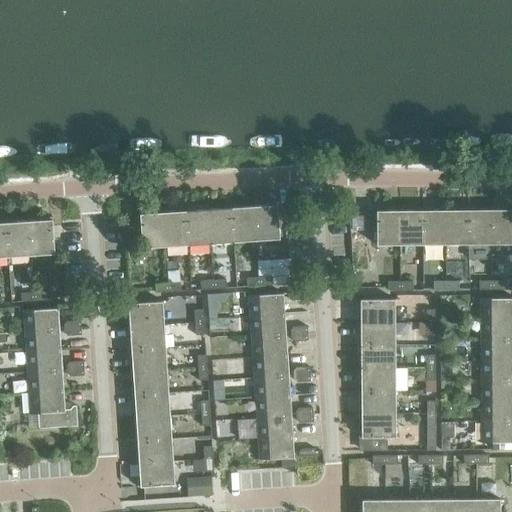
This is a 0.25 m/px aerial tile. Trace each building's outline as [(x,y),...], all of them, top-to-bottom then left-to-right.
[(277,205),(253,206),(255,241),(279,239),(277,205)] [(253,206),(230,208),(233,242),(255,241),(253,206)] [(230,208),(208,209),(210,244),(233,242),(230,208)] [(208,209),(185,211),(187,245),(210,244),(208,209)] [(511,209),(490,210),(490,244),(511,244),(511,209)] [(422,210),(399,211),(399,245),(422,245),(422,210)] [(444,210),(422,210),(422,245),(445,245),(444,210)] [(467,210),(444,210),(445,245),(468,245),(467,210)] [(490,210),(467,210),(468,245),(490,244),(490,210)] [(185,211),(162,212),(164,247),(187,245),(185,211)] [(399,245),(399,211),(375,211),(376,245),(399,245)] [(164,247),(162,212),(139,214),(141,248),(164,247)] [(51,220),(28,221),(30,256),(54,254),(51,220)] [(28,221),(5,223),(8,257),(30,256),(28,221)] [(287,259),(257,261),(258,277),(271,276),(271,285),(289,284),(287,259)] [(175,261),(165,262),(167,283),(179,282),(178,270),(176,270),(175,261)] [(271,276),(258,277),(259,286),(271,285),(271,276)] [(259,286),(258,277),(246,278),(246,287),(259,286)] [(225,279),(212,280),(213,289),(226,288),(225,279)] [(213,289),(212,280),(200,281),(200,290),(213,289)] [(445,290),(445,281),(433,281),(433,290),(445,290)] [(458,281),(445,281),(445,290),(458,290),(458,281)] [(491,290),(491,281),(478,281),(478,290),(491,290)] [(503,281),(491,281),(491,290),(503,290),(503,281)] [(179,282),(167,283),(167,292),(180,291),(179,282)] [(400,290),(399,282),(387,282),(387,291),(400,290)] [(412,282),(399,282),(400,290),(412,290),(412,282)] [(167,292),(167,283),(154,284),(155,293),(167,292)] [(45,291),(33,292),(33,301),(46,300),(45,291)] [(33,301),(33,292),(20,293),(21,302),(33,301)] [(304,300),(304,292),(287,294),(288,298),(290,301),(304,300)] [(229,293),(207,294),(208,318),(216,317),(215,308),(217,302),(223,302),(229,293)] [(248,296),(249,317),(284,314),(282,293),(248,296)] [(511,298),(480,298),(480,319),(511,319),(511,298)] [(359,300),(360,323),(394,323),(394,299),(359,300)] [(127,304),(129,327),(163,325),(161,301),(127,304)] [(23,311),(24,332),(59,329),(57,308),(23,311)] [(193,310),(194,323),(203,322),(202,309),(193,310)] [(425,310),(425,322),(434,322),(434,310),(425,310)] [(249,317),(251,337),(285,335),(284,314),(249,317)] [(511,319),(480,319),(480,340),(511,339),(511,319)] [(63,325),(63,329),(80,328),(80,321),(66,321),(63,325)] [(203,322),(194,323),(195,335),(204,335),(203,322)] [(434,322),(425,322),(425,335),(434,335),(434,322)] [(360,323),(360,346),(394,346),(394,323),(360,323)] [(129,327),(130,350),(164,348),(163,325),(129,327)] [(290,330),(290,334),(307,333),(306,326),(292,327),(290,330)] [(80,328),(63,329),(64,333),(67,336),(81,335),(80,328)] [(24,332),(26,352),(60,350),(59,329),(24,332)] [(307,333),(290,334),(290,339),(293,341),(307,341),(307,333)] [(172,334),(164,334),(164,348),(173,347),(172,334)] [(251,337),(252,357),(286,355),(285,335),(251,337)] [(511,339),(480,340),(480,360),(511,359),(511,339)] [(360,346),(360,369),(394,368),(394,346),(360,346)] [(130,350),(132,373),(166,370),(164,348),(130,350)] [(26,352),(27,372),(61,370),(60,350),(26,352)] [(196,356),(197,368),(206,368),(205,355),(196,356)] [(252,357),(253,378),(288,376),(286,355),(252,357)] [(425,356),(426,368),(434,368),(434,356),(425,356)] [(511,359),(480,360),(481,381),(511,380),(511,359)] [(66,365),(66,370),(83,368),(82,361),(68,362),(66,365)] [(292,371),(293,375),(309,374),(309,367),(295,368),(292,371)] [(83,368),(66,370),(66,374),(69,377),(83,376),(83,368)] [(206,368),(197,368),(198,381),(207,380),(206,368)] [(360,369),(360,391),(395,391),(394,368),(360,369)] [(434,368),(426,368),(426,381),(434,381),(434,368)] [(27,372),(28,393),(63,390),(61,370),(27,372)] [(132,373),(133,395),(167,393),(166,370),(132,373)] [(309,374),(293,375),(293,379),(296,382),(310,381),(309,374)] [(253,378),(255,398),(289,396),(288,376),(253,378)] [(511,380),(481,381),(481,401),(511,400),(511,380)] [(63,390),(28,393),(30,414),(37,414),(38,429),(77,426),(76,406),(64,407),(63,390)] [(360,391),(360,414),(395,414),(395,391),(360,391)] [(133,395),(135,418),(169,416),(167,393),(133,395)] [(255,398),(256,418),(290,416),(289,396),(255,398)] [(199,401),(200,414),(209,413),(208,400),(199,401)] [(511,400),(481,401),(481,421),(511,421),(511,400)] [(426,401),(426,414),(435,414),(435,401),(426,401)] [(295,412),(295,416),(312,415),(312,408),(297,408),(295,412)] [(209,413),(200,414),(201,426),(210,426),(209,413)] [(395,414),(360,414),(361,438),(395,437),(395,414)] [(435,414),(426,414),(426,426),(435,426),(435,414)] [(312,415),(295,416),(296,420),(298,423),(313,422),(312,415)] [(135,418),(136,441),(170,439),(169,416),(135,418)] [(256,418),(257,439),(292,437),(290,416),(256,418)] [(511,421),(481,421),(481,442),(511,442),(511,421)] [(292,437),(257,439),(259,460),(293,458),(292,437)] [(136,441),(138,464),(172,461),(170,439),(136,441)] [(202,447),(203,459),(212,459),(211,446),(202,447)] [(298,453),(298,457),(315,456),(314,448),(300,449),(298,453)] [(0,449),(0,458),(10,458),(9,449),(0,449)] [(442,455),(429,456),(430,464),(442,464),(442,455)] [(475,464),(475,455),(462,455),(462,464),(475,464)] [(488,455),(475,455),(475,464),(488,464),(488,455)] [(384,465),(384,456),(371,456),(371,465),(384,465)] [(396,456),(384,456),(384,465),(397,465),(396,456)] [(430,464),(429,456),(417,456),(417,464),(430,464)] [(293,458),(280,458),(281,468),(294,467),(293,458)] [(212,459),(203,459),(204,472),(213,471),(212,459)] [(172,461),(138,464),(139,487),(140,487),(141,500),(174,498),(173,485),(172,461)] [(209,478),(186,479),(187,496),(210,495),(209,478)] [(430,511),(430,499),(407,500),(407,511),(430,511)] [(452,511),(453,499),(430,499),(430,511),(452,511)] [(475,511),(476,499),(453,499),(452,511),(475,511)] [(499,511),(499,499),(476,499),(475,511),(499,511)] [(384,511),(384,500),(361,500),(360,511),(384,511)] [(407,511),(407,500),(384,500),(384,511),(407,511)]
